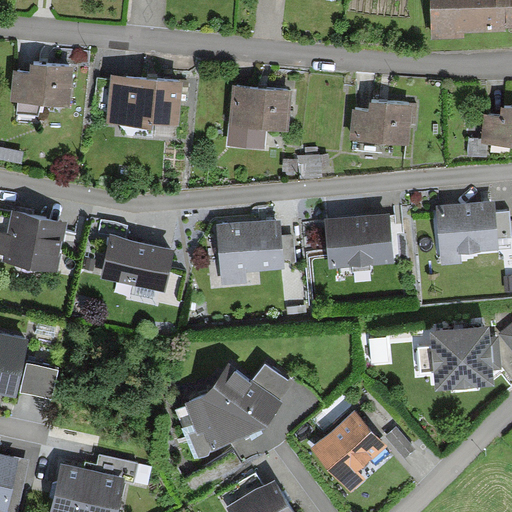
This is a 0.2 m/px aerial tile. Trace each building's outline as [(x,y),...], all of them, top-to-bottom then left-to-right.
[(511,0),(429,0),(431,31),(511,28),(511,0)] [(16,69),(13,99),(71,103),(74,64),(33,60),(32,71),(16,69)] [(114,71),(109,119),(177,126),(182,78),(114,71)] [(237,81),(233,121),(290,127),(294,87),(237,81)] [(354,105),(351,135),(408,140),(412,101),(373,97),(372,107),(354,105)] [(486,112),(484,139),(511,140),(511,103),(501,103),(500,113),(486,112)] [(0,158),(20,161),(22,149),(0,145),(0,158)] [(497,211),(496,199),(437,204),(441,253),(500,248),(499,236),(497,211)] [(58,272),(68,219),(15,208),(9,234),(0,231),(0,252),(4,253),(2,260),(58,272)] [(509,210),(497,211),(499,236),(511,235),(509,210)] [(393,211),(327,216),(331,266),(397,261),(393,211)] [(278,233),(277,218),(220,223),(225,284),(248,282),(247,270),(281,268),(278,233)] [(177,246),(111,232),(102,278),(167,292),(177,246)] [(278,233),(281,268),(295,266),(292,232),(278,233)] [(511,321),(498,333),(511,350),(511,321)] [(498,382),(493,324),(435,328),(439,386),(498,382)] [(0,389),(17,394),(18,390),(26,358),(31,337),(0,329),(0,389)] [(26,358),(18,390),(53,398),(61,366),(26,358)] [(256,377),(232,360),(207,391),(185,398),(196,454),(212,445),(216,456),(183,475),(193,495),(280,441),(323,403),(310,387),(295,375),(292,379),(268,360),(256,377)] [(359,468),(387,444),(357,408),(312,446),(349,490),(365,476),(359,468)] [(27,456),(0,450),(0,506),(15,510),(27,456)] [(131,473),(135,460),(109,452),(105,465),(131,473)] [(119,511),(124,475),(61,462),(50,511),(119,511)] [(298,511),(279,477),(229,504),(233,511),(298,511)]
